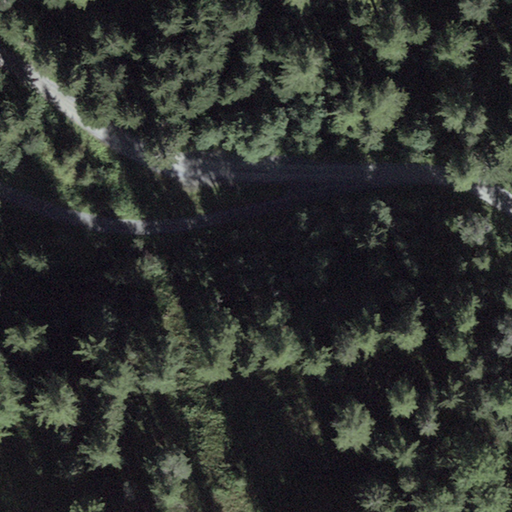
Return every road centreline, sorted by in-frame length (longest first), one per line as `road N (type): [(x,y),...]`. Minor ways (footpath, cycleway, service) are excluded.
road 1 (unclassified): [(0,55),(136,155),(172,166),(353,174)]
road 2 (track): [(353,174),(317,194),(165,225),(82,220),(0,185)]
road 3 (unclassified): [(511,204),(445,175),(353,174)]
